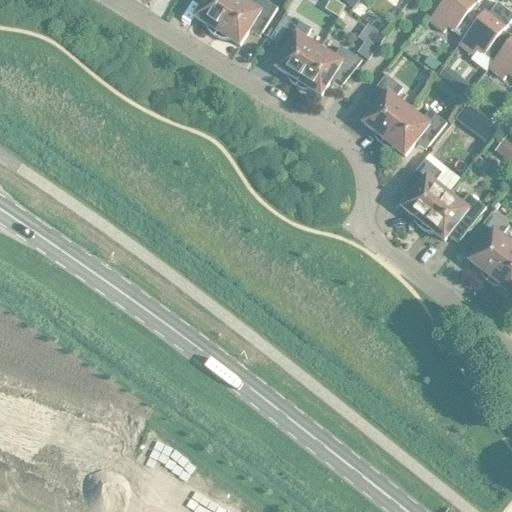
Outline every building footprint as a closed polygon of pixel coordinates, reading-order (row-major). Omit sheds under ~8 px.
[(163,0),(158,10),(168,15),(175,0),(163,0)] [(236,0),(205,0),(194,19),(205,26),(206,28),(208,31),(211,34),(214,36),(236,0)] [(257,0),(252,8),(239,0),(236,0),(214,36),(216,38),(220,39),(224,40),(228,40),(239,47),(251,28),(261,34),(277,9),(262,0),(257,0)] [(351,9),(356,3),(352,0),(340,0),(351,9)] [(482,16),(482,15),(473,8),(479,0),(445,0),(428,22),(443,33),(448,27),(463,39),(463,40),(482,16)] [(463,40),(463,39),(458,45),(472,57),(477,51),(493,63),(511,40),(511,39),(503,32),(511,20),(511,15),(497,3),(487,15),(484,13),(482,15),(482,16),(463,40)] [(286,76),(287,78),(290,82),(292,85),(296,87),(319,49),(305,40),(311,30),(292,18),(273,49),(284,55),(275,69),(286,76)] [(364,43),(375,51),(384,37),(373,29),(364,43)] [(493,63),(488,69),(502,81),(507,74),(511,78),(511,38),(511,39),(511,40),(493,63)] [(333,58),(319,49),(296,87),(298,88),(301,89),(305,90),(309,90),(321,97),(330,82),(340,89),(361,61),(340,48),(333,58)] [(429,56),(423,64),(434,72),(440,64),(429,56)] [(380,144),(408,110),(395,99),(402,90),(385,76),(366,100),(376,107),(362,124),(373,132),(373,135),(375,139),(378,142),(380,144)] [(472,87),(466,82),(458,92),(464,97),(472,87)] [(454,120),(467,130),(479,114),(466,105),(454,120)] [(390,149),(394,149),(404,158),(418,140),(427,148),(446,124),(429,111),(422,120),(408,110),(380,144),(383,146),(386,148),(390,149)] [(511,145),(494,129),(483,143),(501,159),(511,146),(511,145)] [(447,194),(434,183),(441,174),(424,160),(406,184),(415,191),(402,209),(412,217),(413,219),(414,223),(417,226),(420,229),(447,194)] [(461,204),(447,194),(420,229),(422,230),(425,232),(429,233),(433,234),(444,242),(447,237),(457,245),(485,209),(468,195),(461,204)] [(484,279),(487,282),(511,250),(511,245),(501,236),(508,227),(491,214),(466,246),(475,254),(468,262),(479,270),(480,272),(481,276),(484,279)] [(511,250),(487,282),(489,283),(492,285),(496,286),(500,287),(510,295),(511,293),(511,250)]
